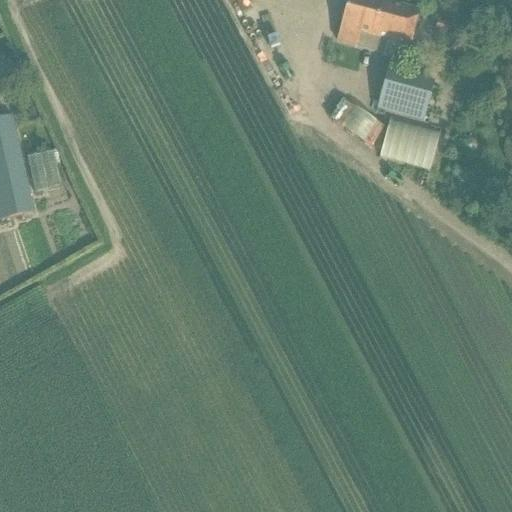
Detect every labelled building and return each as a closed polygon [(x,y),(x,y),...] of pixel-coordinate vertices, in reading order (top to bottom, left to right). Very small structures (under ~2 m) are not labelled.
[(419,13),(369,0),(347,0),(337,42),(356,48),(359,37),(409,51),(419,13)] [(438,21),(436,30),(447,33),(450,24),(438,21)] [(423,124),(428,104),(433,85),(387,73),(376,111),(423,124)] [(366,125),(368,99),(348,97),(346,123),(366,125)] [(0,222),(34,215),(12,117),(0,119),(0,222)]
